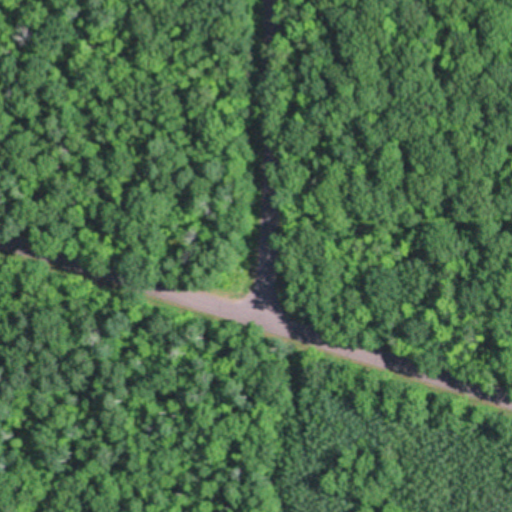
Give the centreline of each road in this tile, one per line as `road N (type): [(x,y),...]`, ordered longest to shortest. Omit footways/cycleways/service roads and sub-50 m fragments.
road 1 (residential): [(511,385),(264,303),(258,279)]
road 2 (residential): [(258,279),(260,0)]
road 3 (residential): [(258,279),(0,241)]
